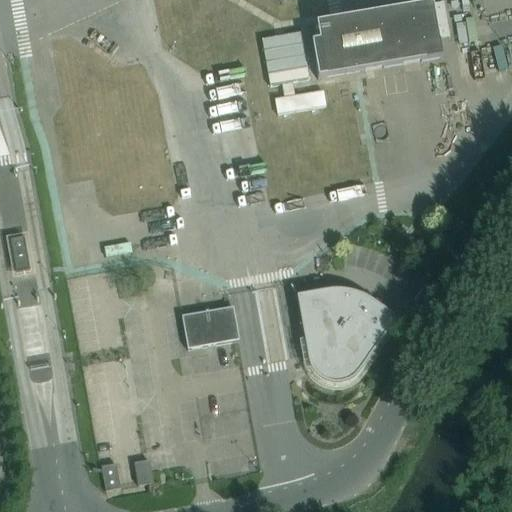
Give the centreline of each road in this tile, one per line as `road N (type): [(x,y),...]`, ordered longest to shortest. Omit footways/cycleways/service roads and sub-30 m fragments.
road 1 (unknown): [(0,94),(79,511)]
road 2 (unclassified): [(227,511),(342,482),(385,430),(511,229)]
road 3 (unknown): [(241,241),(200,118),(122,5),(9,22)]
road 4 (unknown): [(9,22),(48,185),(67,216),(109,232),(241,241)]
road 5 (unknown): [(511,63),(475,108),(387,186),(241,241)]
road 6 (unknown): [(241,241),(285,497)]
road 7 (unknown): [(38,511),(0,271)]
